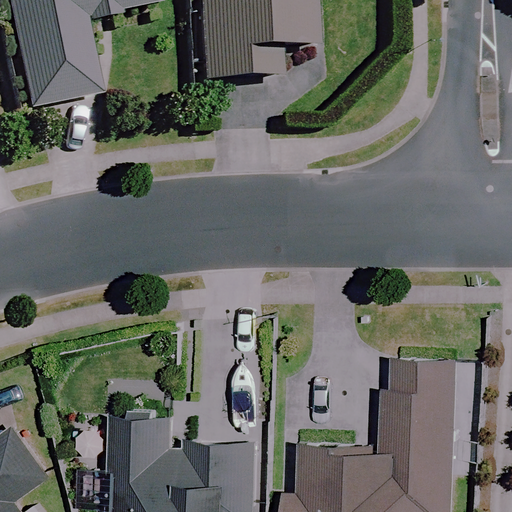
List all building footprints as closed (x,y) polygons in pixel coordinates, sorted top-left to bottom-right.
[(90,87),(80,30),(121,23),(120,16),(154,10),(152,0),(0,0),(21,115),(93,102),(90,87)] [(196,0),(201,83),(271,80),(270,54),(316,52),(313,0),(196,0)] [(446,511),(454,356),(396,353),(394,388),(385,388),(383,439),(303,435),(300,492),(286,492),(284,511),(446,511)] [(227,438),(230,409),(168,401),(167,412),(117,406),(109,472),(120,473),(114,511),(247,511),(256,442),(227,438)] [(0,438),(0,511),(22,511),(17,504),(57,476),(21,424),(0,438)]
